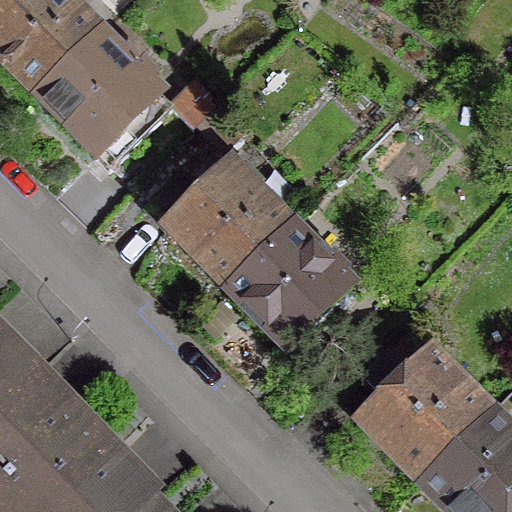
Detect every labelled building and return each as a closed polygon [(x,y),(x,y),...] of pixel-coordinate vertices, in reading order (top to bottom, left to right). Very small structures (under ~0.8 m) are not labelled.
[(10,0),(0,10),(0,70),(30,102),(95,39),(58,1),(58,0),(10,0)] [(133,77),(95,39),(30,102),(104,176),(167,114),(155,101),(156,100),(147,92),(153,86),(138,71),(133,77)] [(189,135),(192,132),(215,110),(191,87),(168,115),(189,135)] [(239,134),(215,110),(192,132),(216,156),(239,134)] [(140,213),(222,295),(286,231),(249,195),(256,189),(241,173),(235,179),(226,170),(223,173),(212,162),(201,174),(212,185),(203,193),(182,172),(140,213)] [(323,268),(286,231),(222,295),(282,356),(347,292),(338,283),(344,277),(329,262),(323,268)] [(362,377),(384,399),(355,428),(415,489),(487,417),(405,334),(362,377)] [(0,411),(31,380),(0,349),(0,411)] [(142,511),(143,511),(145,511),(150,506),(31,383),(33,381),(31,380),(0,411),(0,511),(142,511)] [(438,511),(511,511),(511,442),(487,417),(415,489),(438,511)]
